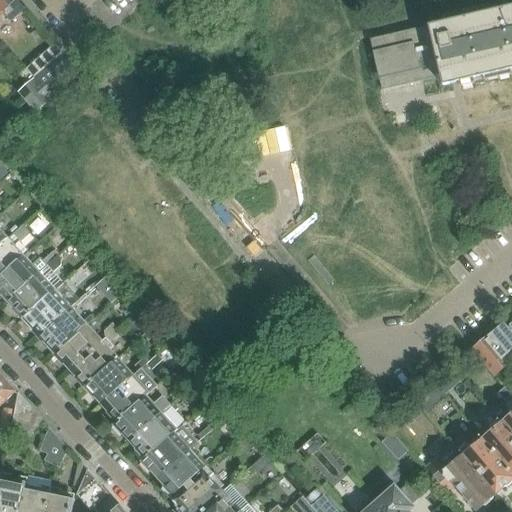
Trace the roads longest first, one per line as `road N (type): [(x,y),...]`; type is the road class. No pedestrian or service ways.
road 1 (residential): [(211,192),(45,0)]
road 2 (residential): [(151,511),(0,345)]
road 3 (residential): [(348,352),(419,338),(511,260)]
road 4 (residential): [(211,192),(234,173),(279,169),(290,187),(288,208),(258,247)]
